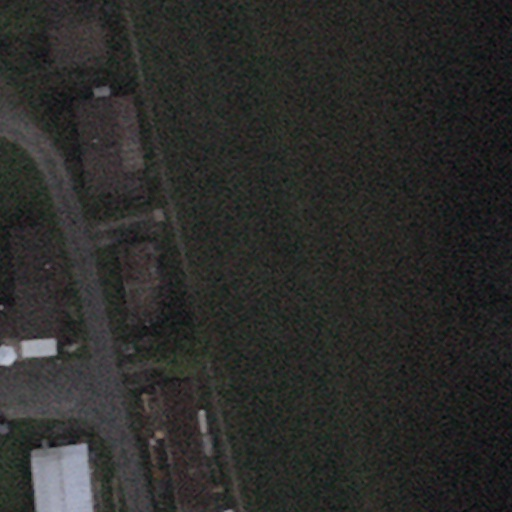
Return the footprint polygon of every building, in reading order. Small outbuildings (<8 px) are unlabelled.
[(100,0),(44,0),(51,59),(107,53),(100,0)] [(80,91),(87,189),(140,185),(133,87),(80,91)] [(0,299),(0,332),(0,334),(60,331),(54,218),(13,220),(17,299),(0,299)] [(165,306),(151,234),(120,240),(134,312),(165,306)] [(199,370),(163,374),(178,505),(213,501),(199,370)] [(40,501),(91,500),(89,434),(38,436),(40,501)]
